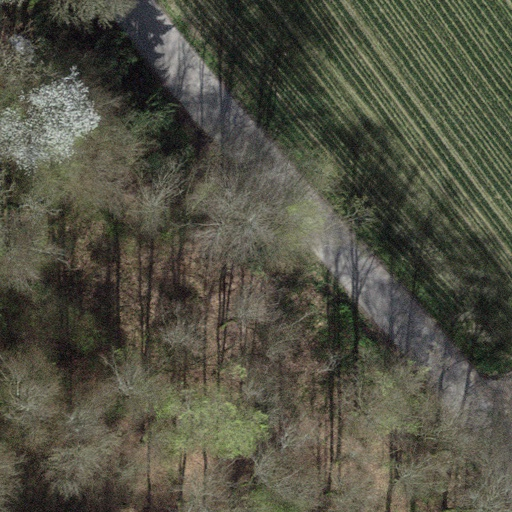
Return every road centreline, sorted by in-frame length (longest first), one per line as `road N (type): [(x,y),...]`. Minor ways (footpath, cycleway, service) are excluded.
road 1 (unclassified): [(511,467),(486,419),(238,142),(124,0)]
road 2 (track): [(238,142),(163,195),(106,183),(82,164),(0,52)]
